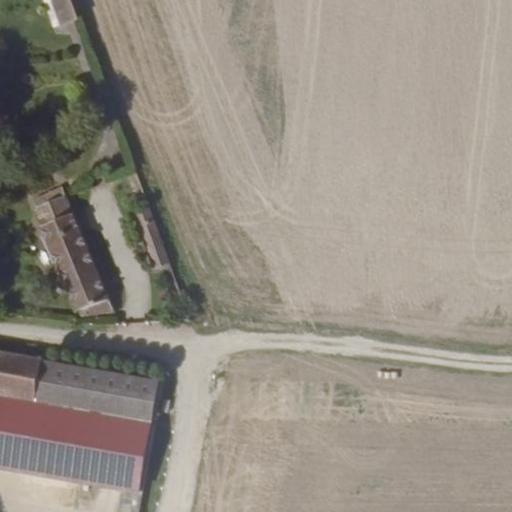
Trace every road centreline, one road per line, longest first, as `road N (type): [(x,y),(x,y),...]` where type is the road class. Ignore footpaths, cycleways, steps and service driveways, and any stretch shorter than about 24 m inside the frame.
road 1 (track): [(511,364),(249,341),(195,346),(169,511)]
road 2 (unclassified): [(195,346),(0,330)]
